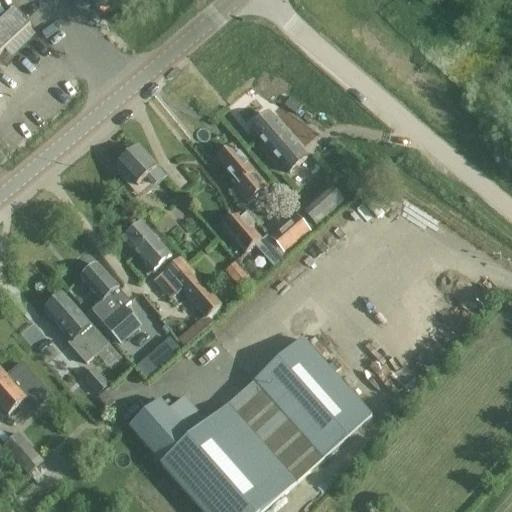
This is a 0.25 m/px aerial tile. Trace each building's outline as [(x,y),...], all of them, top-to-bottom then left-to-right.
[(15,10),(7,18),(0,23),(0,54),(31,27),(15,10)] [(252,132),(272,155),(291,176),(308,162),(269,116),(252,132)] [(266,189),(232,149),(217,162),(240,189),(235,192),(246,206),(266,189)] [(138,151),(119,168),(135,187),(138,191),(149,181),(155,188),(159,185),(164,182),(158,174),(156,172),(139,151),(138,151)] [(331,190),(314,205),(306,213),(317,225),(342,203),(331,190)] [(290,211),(278,222),(296,242),(308,232),(290,211)] [(257,247),(266,258),(276,269),(286,261),(282,256),(267,238),(261,243),(251,232),(254,229),(246,220),(243,222),(240,218),(225,231),(247,256),(257,247)] [(142,226),(124,242),(153,275),(171,259),(142,226)] [(165,274),(207,321),(222,308),(180,261),(165,274)] [(226,274),(241,290),(251,281),(249,278),(237,264),(226,274)] [(97,266),(81,281),(102,304),(92,313),(98,320),(104,326),(121,346),(140,329),(124,310),(131,305),(97,266)] [(254,274),(249,278),(251,281),(256,286),(264,279),(260,274),(254,274)] [(63,297),(44,313),(65,336),(71,344),(68,347),(77,357),(86,367),(94,360),(97,357),(108,347),(90,327),(91,327),(63,297)] [(303,342),(255,385),(324,462),(372,420),(303,342)] [(146,363),(137,370),(148,382),(156,375),(146,363)] [(0,408),(8,417),(26,401),(0,371),(0,408)] [(83,382),(99,399),(98,400),(108,411),(115,404),(106,393),(108,391),(92,374),(83,382)] [(266,511),(296,486),(228,409),(208,426),(185,401),(170,414),(160,403),(130,429),(161,465),(161,466),(201,511),(266,511)] [(107,432),(102,436),(101,442),(105,446),(111,447),(115,443),(115,437),(113,433),(107,432)] [(4,449),(37,487),(52,474),(18,436),(4,449)] [(164,507),(173,499),(178,494),(164,477),(149,491),(164,507)]
